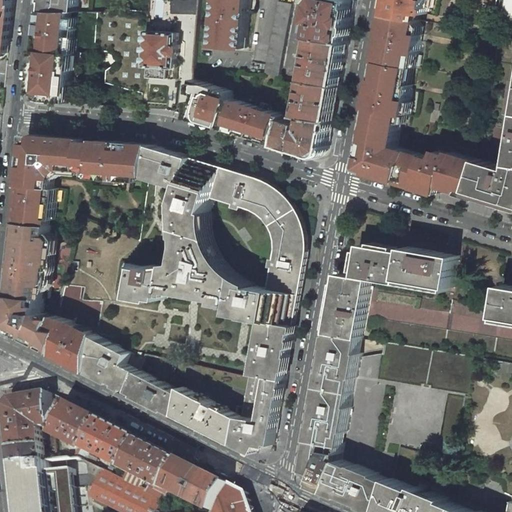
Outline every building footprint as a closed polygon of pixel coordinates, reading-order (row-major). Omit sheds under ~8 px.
[(10,53),(15,0),(0,0),(0,57),(1,58),(10,53)] [(45,0),(44,10),(76,11),(77,5),(83,6),(83,0),(45,0)] [(202,0),(173,0),(173,13),(201,14),(202,0)] [(221,0),(217,46),(248,48),(249,26),(251,0),(221,0)] [(356,0),(319,0),(315,21),(320,22),(317,37),(318,37),(349,42),(357,0),(356,0)] [(395,0),(394,8),(391,7),(390,15),(419,20),(420,13),(423,13),(428,14),(430,0),(395,0)] [(511,26),(511,0),(504,0),(501,25),(511,26)] [(281,76),(294,4),(280,1),(267,73),(281,76)] [(108,82),(145,94),(146,77),(149,29),(150,11),(112,8),(112,13),(101,12),(101,22),(99,50),(110,51),(119,60),(119,63),(109,70),(108,82)] [(74,36),(76,11),(44,10),(35,92),(43,93),(43,98),(49,100),(71,102),(73,86),(78,87),(79,71),(76,71),(75,70),(79,37),(74,36)] [(411,81),(414,68),(418,69),(423,43),(418,42),(420,34),(424,35),(427,21),(422,20),(419,20),(390,15),(370,122),(402,129),(407,130),(412,102),(405,101),(406,98),(410,99),(413,81),(411,81)] [(180,33),(150,31),(147,66),(150,66),(150,77),(168,79),(169,67),(177,68),(178,55),(181,55),(181,46),(179,45),(180,33)] [(349,42),(318,37),(315,54),(317,55),(316,63),(314,62),(310,80),(341,86),(349,42)] [(234,90),(195,79),(194,92),(201,94),(198,101),(193,101),(192,118),(282,144),(289,119),(290,115),(233,98),(234,90)] [(341,86),(310,80),(309,90),(310,90),(309,98),(307,98),(304,116),(310,117),(335,121),(341,86)] [(335,121),(310,117),(308,129),(304,129),(304,124),(289,119),(282,144),(319,156),(330,149),(335,121)] [(366,170),(419,186),(431,190),(441,193),(445,182),(450,183),(454,184),(473,190),(483,160),(455,151),(455,154),(441,149),(439,157),(399,144),(402,129),(370,122),(368,132),(362,164),(363,166),(364,168),(366,170)] [(155,144),(49,135),(31,134),(21,221),(52,225),(52,219),(57,219),(61,188),(56,187),(57,175),(65,169),(92,171),(92,178),(117,180),(118,178),(127,178),(127,175),(144,177),(144,174),(150,175),(155,144)] [(150,177),(186,189),(182,203),(183,236),(185,237),(185,246),(182,262),(174,263),(173,265),(164,266),(153,265),(153,267),(130,263),(128,278),(130,279),(128,294),(159,299),(160,297),(167,298),(168,293),(171,294),(172,290),(191,293),(209,296),(235,300),(234,304),(237,305),(237,308),(251,311),(251,316),(266,319),(256,377),(250,375),(243,415),(239,439),(252,447),(259,451),(265,441),(277,444),(304,292),(271,287),(250,284),(250,281),(242,278),(242,276),(236,274),(236,271),(228,267),(229,265),(220,257),(217,245),(216,245),(215,236),(213,235),(213,227),(211,227),(212,219),(210,219),(216,197),(224,165),(155,144),(150,175),(150,177)] [(511,167),(502,165),(483,159),(483,160),(473,190),(494,196),(498,197),(510,201),(511,201),(511,167)] [(271,287),(304,292),(314,236),(312,233),(311,228),(310,222),(308,216),(306,211),(303,206),(301,202),(296,197),(292,192),(287,189),(283,186),(280,185),(279,182),(229,167),(224,165),(216,197),(260,210),(263,212),(266,214),(269,216),(272,219),(274,222),(276,225),(277,228),(278,231),(279,235),(279,238),(279,241),(279,245),(271,287)] [(51,299),(59,229),(54,225),(52,225),(21,221),(10,325),(35,338),(59,351),(60,328),(60,315),(45,313),(47,299),(51,299)] [(360,276),(343,272),(332,332),(364,338),(368,317),(375,278),(403,283),(404,278),(455,287),(461,255),(410,246),(409,251),(366,244),(360,276)] [(511,318),(511,285),(506,284),(502,308),(501,317),(511,318)] [(78,360),(94,368),(99,335),(99,334),(93,332),(93,330),(82,327),(83,325),(76,323),(77,318),(60,312),(60,315),(60,328),(59,351),(78,360)] [(364,338),(332,332),(308,469),(319,474),(316,481),(317,481),(317,483),(337,491),(383,511),(392,480),(380,474),(380,473),(357,463),(357,465),(343,459),(344,452),(348,431),(349,431),(353,407),(352,406),(357,377),(358,377),(363,353),(362,353),(364,338)] [(146,359),(99,335),(94,368),(110,377),(134,389),(142,369),(146,359)] [(184,391),(142,369),(134,389),(157,401),(181,413),(184,391)] [(243,415),(185,386),(184,391),(181,413),(193,419),(220,433),(239,442),(239,439),(243,415)] [(32,397),(17,400),(11,407),(16,448),(46,446),(46,433),(52,432),(55,461),(60,460),(58,436),(56,415),(55,394),(32,397)] [(74,404),(55,394),(56,415),(58,436),(60,436),(74,404)] [(84,409),(74,404),(60,436),(84,448),(79,458),(82,458),(87,461),(92,452),(108,421),(84,409)] [(126,430),(108,421),(92,452),(130,471),(146,440),(126,430)] [(167,451),(146,440),(130,471),(139,476),(148,480),(163,488),(171,492),(172,489),(187,461),(167,451)] [(46,446),(16,448),(18,465),(48,461),(46,446)] [(48,461),(18,465),(22,511),(80,511),(76,469),(51,472),(50,461),(48,461)] [(198,467),(187,461),(172,489),(196,501),(210,473),(198,467)] [(125,481),(107,471),(96,493),(93,498),(123,511),(160,511),(161,511),(171,492),(163,488),(161,492),(150,487),(148,491),(135,484),(139,476),(130,471),(125,481)] [(221,478),(210,473),(196,501),(216,511),(219,511),(234,484),(221,478)] [(478,511),(448,499),(449,497),(442,494),(439,496),(426,490),(427,488),(428,484),(421,481),(419,487),(393,477),(392,480),(383,511),(386,511),(478,511)] [(256,511),(250,493),(241,488),(234,484),(219,511),(161,511),(160,511),(256,511)]
